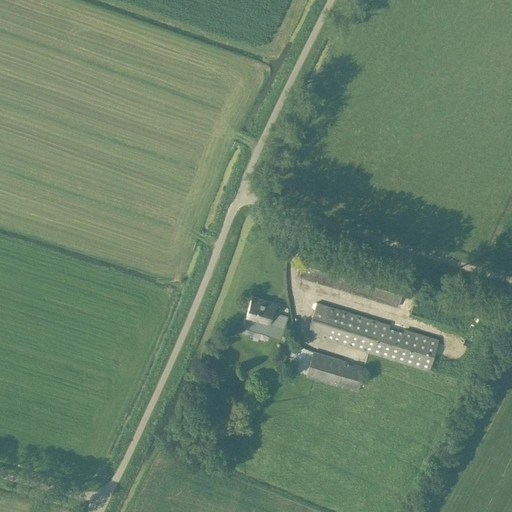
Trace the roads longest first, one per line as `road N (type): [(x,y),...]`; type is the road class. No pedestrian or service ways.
road 1 (unclassified): [(94,511),(234,193)]
road 2 (unclassified): [(511,281),(234,193)]
road 3 (unclassified): [(234,193),(318,0)]
